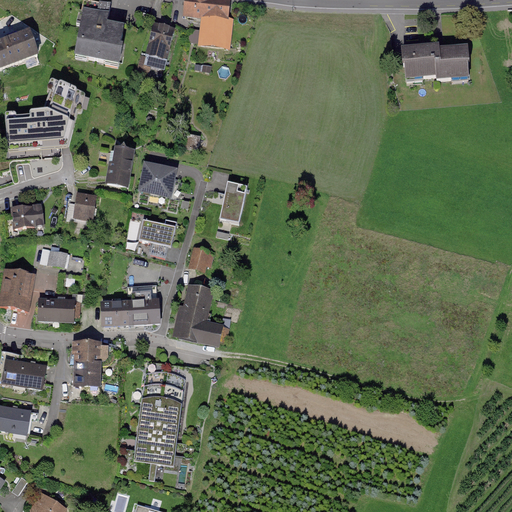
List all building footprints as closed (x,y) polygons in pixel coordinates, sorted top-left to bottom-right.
[(231,2),(215,0),(186,0),(184,17),(205,19),(202,46),(225,49),(231,2)] [(85,15),(76,55),(88,57),(87,60),(129,69),(141,31),(123,25),(120,32),(107,29),(111,9),(84,3),(82,14),(85,15)] [(165,71),(175,32),(154,27),(147,56),(143,55),(136,78),(147,82),(150,69),(144,67),(145,64),(165,71)] [(30,36),(0,47),(0,71),(38,57),(30,36)] [(437,81),(437,86),(470,83),(467,54),(436,57),(436,52),(406,55),(409,83),(437,81)] [(212,69),(195,65),(193,70),(210,74),(212,69)] [(10,154),(70,149),(83,97),(55,84),(42,118),(17,120),(17,124),(8,125),(10,154)] [(200,139),(188,137),(186,144),(188,149),(195,151),(199,145),(200,139)] [(127,189),(133,154),(117,151),(116,154),(112,153),(110,164),(111,165),(108,185),(127,189)] [(174,175),(147,169),(142,193),(170,199),(171,192),(178,194),(181,182),(173,181),(174,175)] [(240,226),(248,191),(228,186),(220,222),(240,226)] [(96,200),(79,197),(75,219),(92,222),(96,200)] [(190,204),(183,202),(181,210),(189,211),(190,204)] [(41,207),(13,210),(15,231),(44,228),(41,207)] [(165,228),(143,223),(139,243),(154,246),(151,256),(165,260),(168,249),(172,250),(177,224),(166,221),(165,228)] [(204,273),(209,256),(196,252),(192,269),(204,273)] [(66,256),(51,253),(49,266),(64,269),(66,256)] [(35,278),(7,273),(1,308),(29,313),(35,278)] [(190,289),(185,310),(208,316),(215,288),(198,284),(196,291),(190,289)] [(130,327),(160,325),(158,288),(128,290),(129,306),(130,327)] [(40,302),(38,323),(74,324),(74,320),(80,320),(81,305),(40,302)] [(103,328),(130,327),(129,306),(102,307),(103,328)] [(185,310),(178,339),(218,348),(219,342),(227,344),(229,331),(206,326),(208,316),(185,310)] [(101,350),(101,346),(74,345),(73,358),(76,358),(76,387),(100,388),(100,367),(103,368),(109,367),(113,362),(115,356),(112,350),(101,350)] [(0,372),(0,382),(43,391),(47,369),(21,364),(22,359),(3,356),(0,372)] [(158,465),(175,468),(188,370),(148,365),(135,462),(152,465),(150,482),(155,483),(158,465)] [(38,415),(0,408),(0,431),(14,434),(14,431),(28,433),(30,422),(37,422),(38,415)] [(0,497),(8,485),(0,480),(0,497)] [(69,511),(70,511),(43,495),(33,511),(69,511)]
